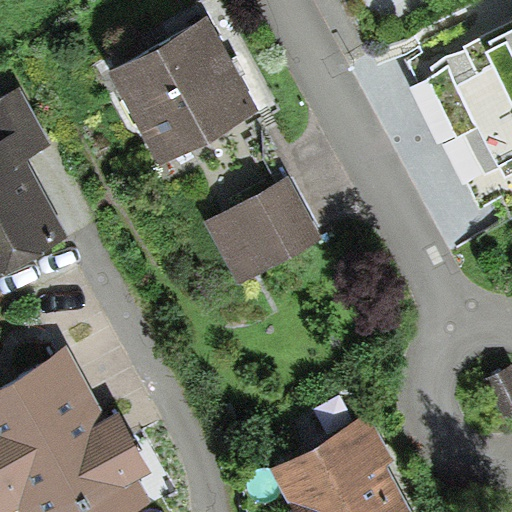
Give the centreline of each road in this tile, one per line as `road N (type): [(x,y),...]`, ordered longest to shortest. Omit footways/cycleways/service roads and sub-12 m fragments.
road 1 (residential): [(463,333),(287,0)]
road 2 (residential): [(508,450),(470,451),(430,413),(434,358),(463,333)]
